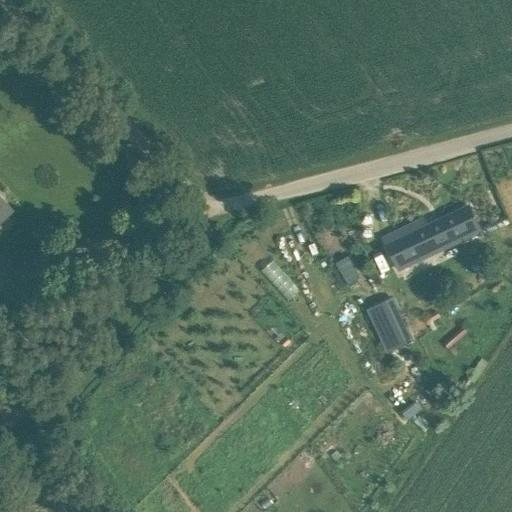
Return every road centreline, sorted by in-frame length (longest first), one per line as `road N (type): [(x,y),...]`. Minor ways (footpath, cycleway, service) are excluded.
road 1 (unclassified): [(0,277),(209,211),(511,132)]
road 2 (track): [(209,211),(14,0)]
